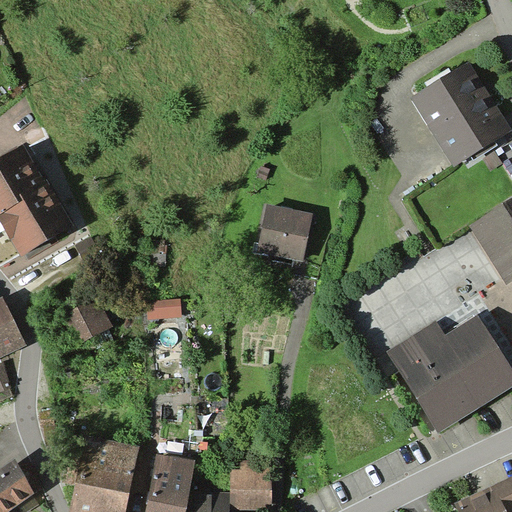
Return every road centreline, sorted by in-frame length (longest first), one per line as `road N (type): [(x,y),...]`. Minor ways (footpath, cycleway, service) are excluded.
road 1 (residential): [(0,279),(26,320),(33,364),(27,411),(58,511)]
road 2 (residential): [(376,511),(511,445)]
